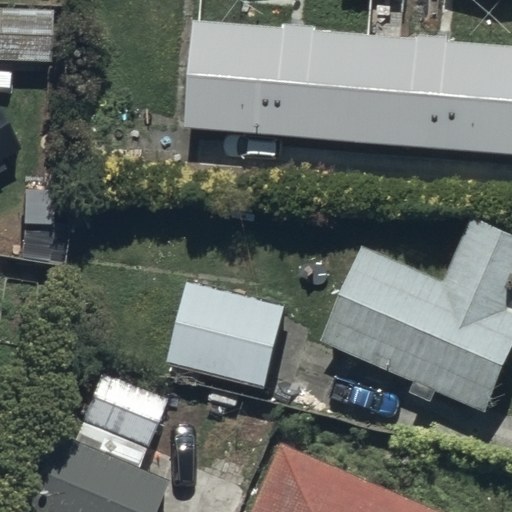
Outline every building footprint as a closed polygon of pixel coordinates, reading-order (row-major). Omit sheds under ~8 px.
[(511,51),(197,24),(188,132),(511,160),(511,51)] [(370,251),(324,346),(483,422),(511,361),(511,310),(511,309),(511,245),(476,229),(447,288),(370,251)] [(188,287),(165,366),(264,395),(287,315),(188,287)] [(168,408),(96,377),(65,447),(53,442),(22,511),(159,511),(169,489),(139,476),(168,408)] [(404,511),(274,453),(246,511),(404,511)]
